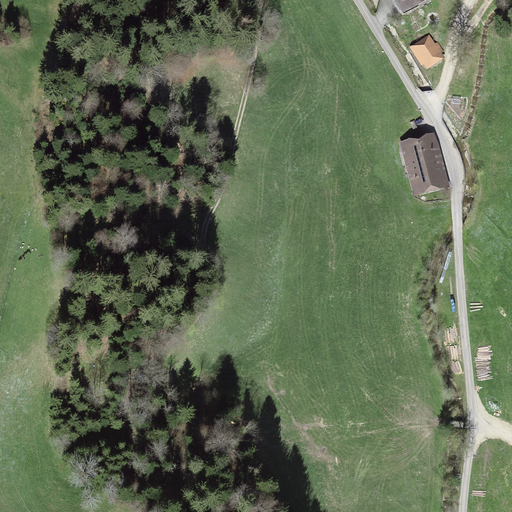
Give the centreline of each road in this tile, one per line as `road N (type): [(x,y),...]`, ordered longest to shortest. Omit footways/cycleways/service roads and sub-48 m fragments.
road 1 (track): [(256,0),(227,163),(202,231),(208,288),(189,326),(145,362),(127,397),(131,433),(209,511)]
road 2 (unclassified): [(357,0),(433,122),(453,173),(473,411),(462,511)]
road 3 (track): [(492,0),(456,45),(433,122)]
